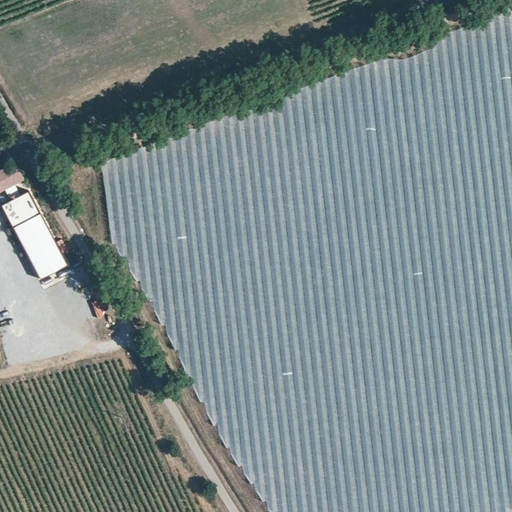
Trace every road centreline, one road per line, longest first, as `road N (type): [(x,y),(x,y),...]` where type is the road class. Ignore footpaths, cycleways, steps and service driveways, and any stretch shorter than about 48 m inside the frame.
road 1 (tertiary): [(481,0),(27,146)]
road 2 (unclassified): [(238,511),(27,146)]
